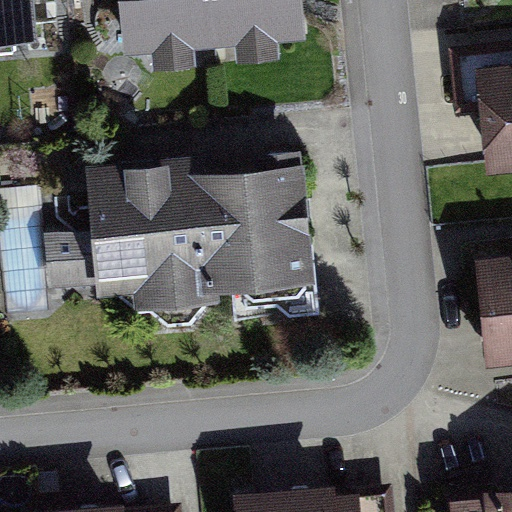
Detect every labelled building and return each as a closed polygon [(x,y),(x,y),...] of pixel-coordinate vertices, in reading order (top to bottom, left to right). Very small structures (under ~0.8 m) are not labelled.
[(0,0),(0,28),(34,26),(32,0),(0,0)] [(120,0),(124,38),(307,24),(305,0),(120,0)] [(511,60),(480,63),(487,158),(511,156),(511,60)] [(48,229),(52,279),(311,261),(303,144),(90,160),(94,226),(48,229)] [(511,248),(477,251),(485,350),(511,348),(511,248)] [(511,511),(511,473),(481,477),(484,511),(511,511)] [(338,511),(335,477),(237,487),(239,511),(338,511)] [(132,511),(131,493),(27,504),(27,511),(132,511)]
